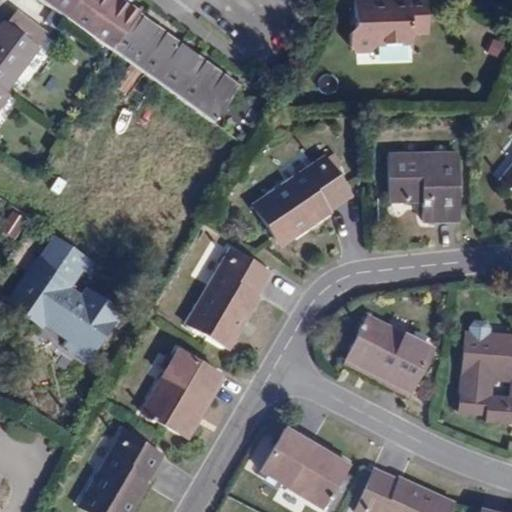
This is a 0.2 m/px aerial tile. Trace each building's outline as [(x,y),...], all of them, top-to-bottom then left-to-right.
[(239,87),(137,15),(139,13),(121,0),(37,0),(113,53),(130,65),(141,73),(212,124),(215,121),(239,87)] [(423,35),(423,11),(408,11),(408,4),(373,4),(373,0),(351,0),(351,26),(344,34),(345,44),(353,51),(365,51),(371,41),(408,41),(408,35),(423,35)] [(0,89),(5,93),(39,48),(36,46),(46,33),(17,11),(7,24),(3,21),(0,25),(0,89)] [(126,94),(141,73),(130,65),(115,86),(126,94)] [(257,100),(239,87),(215,121),(232,133),(257,100)] [(0,105),(8,95),(5,93),(0,89),(0,105)] [(457,221),(457,155),(387,155),(387,196),(403,196),(403,202),(421,201),(421,221),(457,221)] [(278,242),(349,195),(324,158),(253,206),(278,242)] [(511,166),(501,180),(511,189),(511,166)] [(25,222),(11,212),(0,229),(0,230),(14,240),(25,222)] [(87,359),(120,311),(90,291),(82,302),(65,290),(81,267),(90,273),(95,266),(54,239),(8,305),(41,328),(44,323),(70,341),(66,346),(87,359)] [(225,347),(268,273),(230,251),(187,325),(225,347)] [(408,394),(430,352),(366,317),(347,355),(390,377),(387,384),(408,394)] [(511,417),(511,337),(464,333),(456,411),(485,414),(491,415),(494,398),(483,397),(486,377),(511,379),(511,399),(502,399),(500,416),(508,417),(511,417)] [(177,435),(201,395),(207,398),(220,375),(177,350),(141,414),(177,435)] [(347,355),(343,361),(387,384),(390,377),(347,355)] [(183,438),(207,398),(201,395),(177,435),(183,438)] [(508,426),(508,417),(500,416),(491,415),(485,414),(484,423),(508,426)] [(322,508),(344,472),(304,448),(307,442),(287,430),(261,471),(322,508)] [(87,511),(128,511),(161,456),(123,434),(80,508),(87,511)] [(344,472),(347,466),(307,442),(304,448),(344,472)] [(358,511),(447,511),(451,505),(373,470),(355,510),(358,511)]
